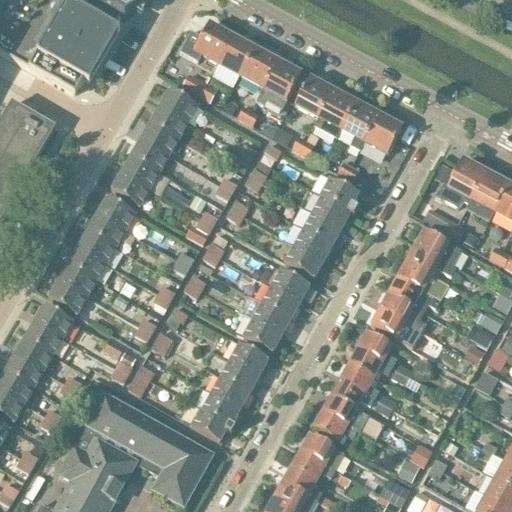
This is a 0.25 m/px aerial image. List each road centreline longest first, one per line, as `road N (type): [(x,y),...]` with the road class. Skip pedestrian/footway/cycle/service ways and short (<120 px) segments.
road 1 (residential): [(228,511),(295,377),(450,117)]
road 2 (tertiary): [(240,0),(450,117)]
road 3 (residential): [(4,301),(103,133)]
road 4 (residential): [(103,133),(184,0)]
